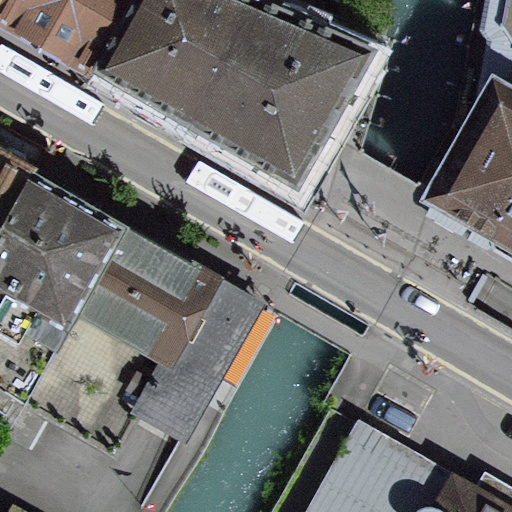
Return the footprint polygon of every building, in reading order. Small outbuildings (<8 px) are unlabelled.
[(0,0),(0,6),(95,59),(127,0),(0,0)] [(132,0),(91,76),(188,130),(261,0),(132,0)] [(263,0),(261,0),(188,130),(291,186),(368,46),(263,0)] [(511,0),(483,0),(479,24),(493,52),(511,63),(511,0)] [(511,63),(493,52),(470,90),(511,114),(511,63)] [(511,114),(470,90),(447,130),(511,166),(511,114)] [(39,147),(0,125),(0,217),(37,151),(39,147)] [(511,245),(511,166),(447,130),(419,178),(436,187),(423,209),(506,256),(511,245)] [(130,203),(37,151),(0,217),(0,407),(18,417),(29,397),(114,445),(138,401),(117,390),(138,352),(149,358),(157,344),(77,299),(127,210),(130,203)] [(222,263),(127,210),(77,299),(157,344),(149,358),(138,352),(117,390),(138,401),(189,429),(264,295),(219,270),(222,263)] [(511,511),(511,508),(508,510),(506,511),(505,511),(355,425),(306,511),(511,511)] [(32,511),(8,500),(1,511),(32,511)]
